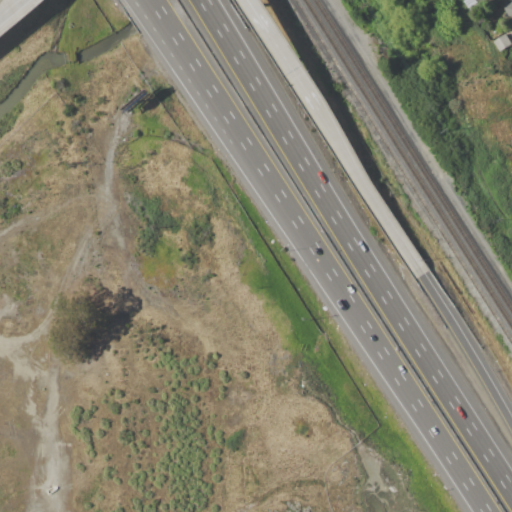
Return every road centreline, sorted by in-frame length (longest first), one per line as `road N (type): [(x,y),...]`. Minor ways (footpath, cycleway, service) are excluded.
road 1 (motorway): [(511,493),(200,0)]
road 2 (motorway): [(314,248),(485,511)]
road 3 (motorway): [(148,27),(314,248)]
road 4 (motorway): [(164,19),(314,248)]
road 5 (motorway): [(420,275),(317,108)]
road 6 (motorway): [(511,426),(420,275)]
